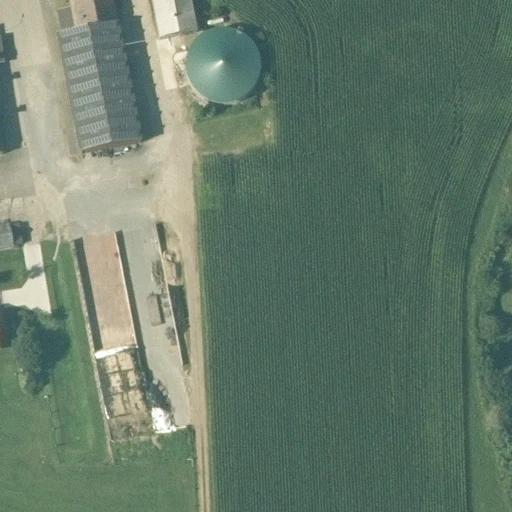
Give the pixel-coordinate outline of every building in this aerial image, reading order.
[(107,0),(65,0),(74,42),(114,34),(107,0)] [(193,42),(184,0),(147,0),(157,49),(193,42)] [(74,42),(55,45),(78,163),(137,152),(114,34),(74,42)] [(256,94),(258,79),(255,65),(247,53),(234,45),(220,42),(206,45),(193,54),(186,66),(183,80),(186,95),(194,107),(207,115),(221,117),(236,114),(248,106),(256,94)] [(5,235),(0,236),(0,257),(8,256),(5,235)]
